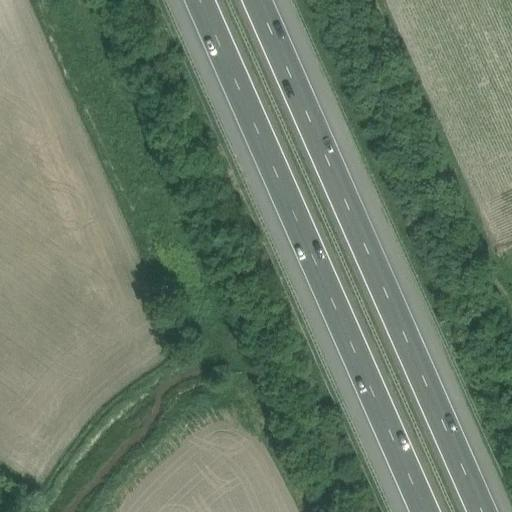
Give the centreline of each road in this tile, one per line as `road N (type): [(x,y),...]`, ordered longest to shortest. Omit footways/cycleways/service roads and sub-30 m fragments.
road 1 (motorway): [(482,511),(256,0)]
road 2 (motorway): [(199,0),(424,511)]
